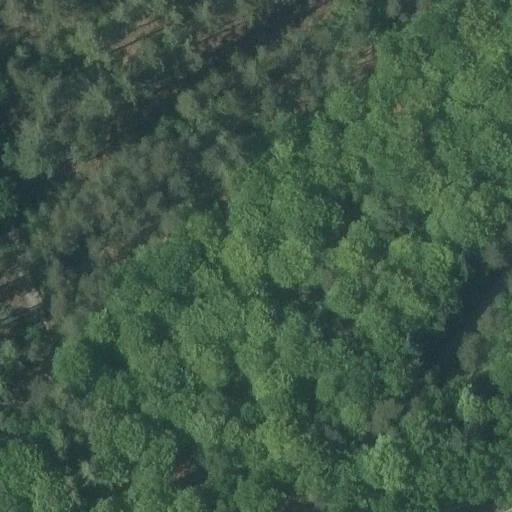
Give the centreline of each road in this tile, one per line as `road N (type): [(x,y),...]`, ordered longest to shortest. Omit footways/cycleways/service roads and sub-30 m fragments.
road 1 (track): [(44,373),(220,457),(293,476),(335,476),(376,445),(511,278)]
road 2 (track): [(0,206),(43,325),(44,373)]
